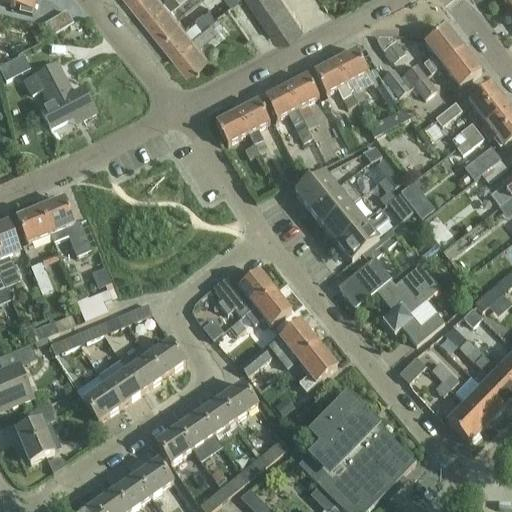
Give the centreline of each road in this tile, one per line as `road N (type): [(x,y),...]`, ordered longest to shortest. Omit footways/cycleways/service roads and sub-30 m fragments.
road 1 (residential): [(31,511),(200,396),(207,373),(182,334),(178,310),(263,238)]
road 2 (residential): [(466,486),(263,238)]
road 3 (residential): [(177,110),(395,0)]
road 4 (residential): [(0,197),(177,110)]
road 5 (residential): [(263,238),(177,110)]
road 6 (residential): [(177,110),(87,0)]
